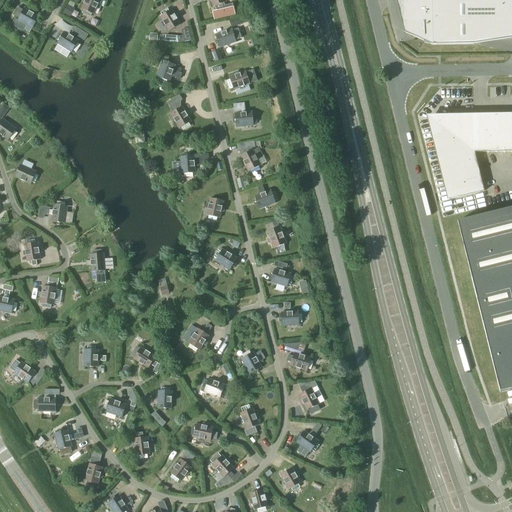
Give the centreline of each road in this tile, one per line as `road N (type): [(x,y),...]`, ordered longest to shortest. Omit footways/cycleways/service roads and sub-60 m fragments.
road 1 (residential): [(200,54),(282,392),(280,435),(268,458),(217,498),(183,502),(148,492),(118,468),(70,404),(34,339),(0,345)]
road 2 (primary): [(457,511),(399,330),(320,0)]
road 3 (unclassified): [(374,511),(379,444),(272,0)]
road 4 (unclassified): [(393,79),(462,364),(485,425)]
road 5 (residential): [(0,284),(63,268),(65,258),(47,230),(18,213),(0,165)]
